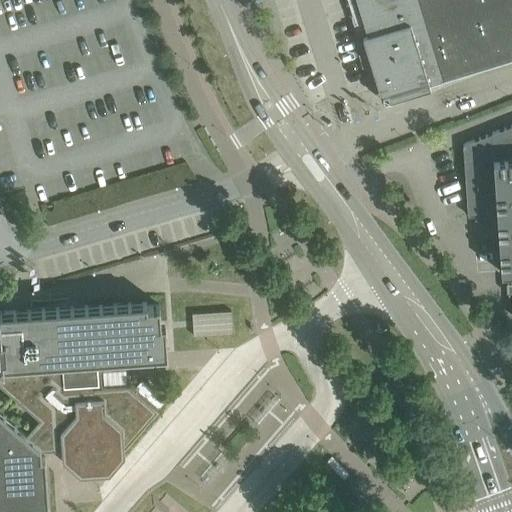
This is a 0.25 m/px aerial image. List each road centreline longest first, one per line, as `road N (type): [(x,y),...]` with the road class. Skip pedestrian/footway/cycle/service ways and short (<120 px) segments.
road 1 (unclassified): [(10,249),(24,252),(247,186),(311,155)]
road 2 (unclassified): [(459,370),(311,155)]
road 3 (unclassified): [(311,155),(277,111),(219,0)]
road 4 (unclassified): [(459,370),(502,511)]
